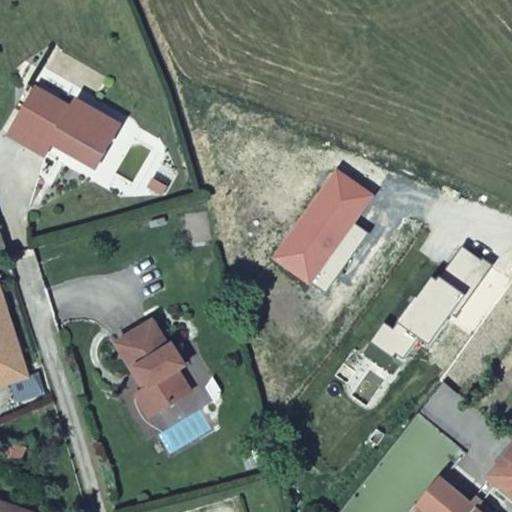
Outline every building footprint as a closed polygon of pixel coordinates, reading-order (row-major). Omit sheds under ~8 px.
[(65,108),(30,87),(4,132),(39,153),(47,141),(49,136),(57,140),(54,145),(79,159),(87,144),(98,151),(113,125),(69,100),(65,108)] [(47,141),(54,145),(57,140),(49,136),(47,141)] [(98,151),(87,144),(79,159),(90,166),(98,151)] [(285,266),(322,292),(338,269),(333,265),(341,254),(347,258),(365,231),(349,220),(367,194),(333,170),(296,222),(309,231),(285,266)] [(272,257),(285,266),(309,231),(296,222),(272,257)] [(413,296),(390,327),(378,343),(392,353),(400,358),(415,337),(426,345),(485,263),(459,244),(419,300),(413,296)] [(333,265),(338,269),(347,258),(341,254),(333,265)] [(0,386),(8,384),(13,403),(41,395),(35,375),(25,378),(0,293),(0,386)] [(148,318),(111,340),(128,368),(132,365),(144,384),(131,392),(145,414),(187,388),(173,367),(181,363),(168,342),(164,344),(148,318)] [(378,343),(390,327),(381,321),(366,341),(389,357),(392,353),(378,343)] [(352,371),(340,362),(331,374),(343,383),(352,371)] [(511,437),(488,469),(511,487),(511,437)] [(477,511),(462,499),(452,490),(436,477),(414,504),(424,511),(477,511)] [(452,490),(462,499),(471,486),(461,478),(452,490)] [(37,511),(0,498),(0,511),(37,511)]
